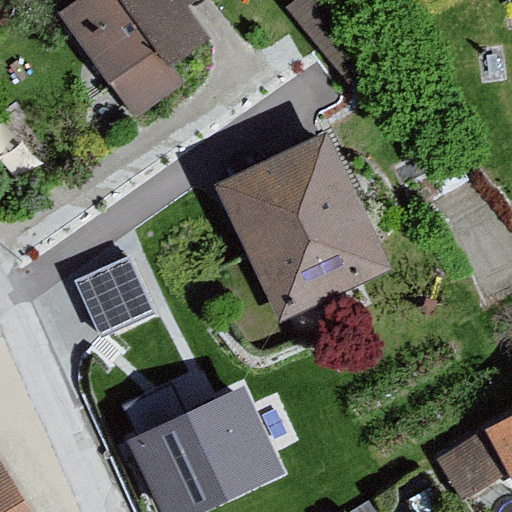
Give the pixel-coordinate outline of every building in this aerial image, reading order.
[(85,0),(66,15),(140,115),(186,81),(177,69),(216,40),(193,10),(206,0),(85,0)] [(323,0),(298,0),(289,8),(353,90),(378,70),(323,0)] [(327,138),(219,189),(283,322),(391,270),(327,138)] [(102,312),(149,304),(143,270),(97,278),(102,312)] [(170,378),(123,395),(135,430),(183,413),(170,378)] [(248,391),(130,445),(161,511),(212,511),(289,477),(248,391)] [(511,420),(487,434),(511,476),(511,477),(511,420)] [(511,476),(487,434),(440,460),(464,503),(511,476)] [(0,511),(32,511),(0,457),(0,511)] [(383,511),(376,499),(353,511),(383,511)]
